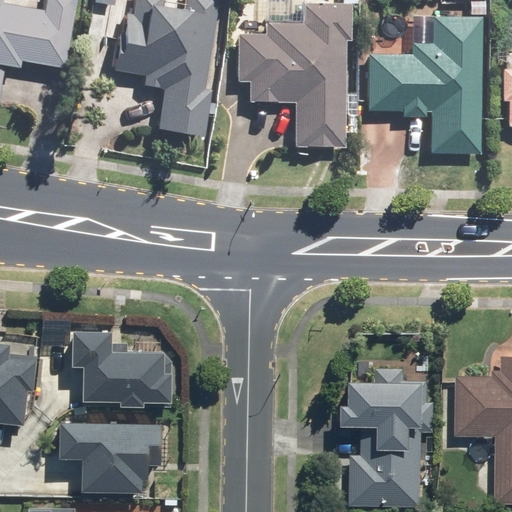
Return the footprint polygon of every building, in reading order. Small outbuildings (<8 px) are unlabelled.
[(0,0),(0,65),(13,67),(15,60),(59,68),(71,0),(39,0),(38,10),(0,2),(0,0)] [(149,129),(198,137),(206,88),(199,87),(214,0),(128,0),(126,13),(116,11),(105,70),(138,76),(137,85),(156,88),(149,129)] [(345,147),(347,2),(295,2),(295,21),(259,20),(259,32),(231,31),(230,81),(241,82),(241,102),(288,103),(288,146),(345,147)] [(475,154),(478,15),(428,14),(427,41),(405,40),(405,54),(361,53),(360,110),(395,111),(395,117),(424,117),(423,153),(475,154)] [(511,52),(495,52),(494,101),(503,101),(502,127),(511,127),(511,52)] [(109,330),(69,329),(68,364),(80,364),(79,400),(115,401),(115,405),(139,406),(139,401),(169,402),(170,371),(162,371),(162,350),(109,349),(109,330)] [(0,342),(0,422),(20,425),(24,391),(30,392),(34,356),(5,352),(6,343),(0,342)] [(511,355),(497,355),(496,376),(453,375),(452,436),(492,436),(491,504),(511,504),(511,355)] [(344,506),(418,507),(420,380),(401,380),(401,368),(372,368),(371,380),(344,379),(344,403),(336,403),(336,425),(359,425),(358,454),(345,453),(344,506)] [(157,421),(55,419),(54,456),(79,457),(78,491),(144,492),(144,463),(157,464),(157,421)]
